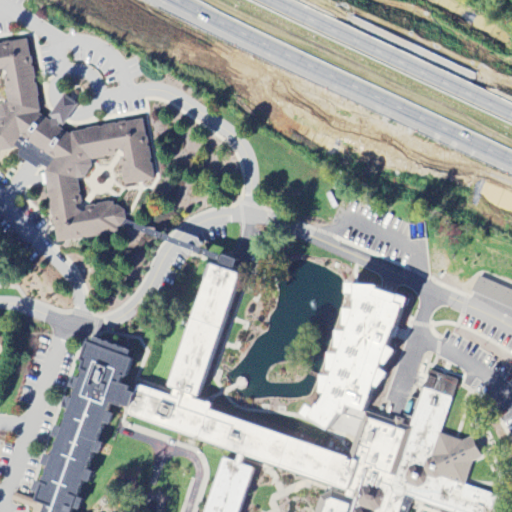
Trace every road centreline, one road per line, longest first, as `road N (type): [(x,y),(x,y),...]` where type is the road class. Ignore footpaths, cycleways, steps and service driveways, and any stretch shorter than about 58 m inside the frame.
road 1 (residential): [(511,401),(455,352),(433,302),(401,279),(261,216),(223,216),(172,244),(133,309),(83,330),(58,351),(3,511)]
road 2 (motorway): [(185,0),(511,164)]
road 3 (residential): [(0,4),(53,35),(101,47),(129,87),(173,95),(231,135),(247,187),(237,214)]
road 4 (motorway): [(511,105),(286,0)]
road 5 (residential): [(0,202),(67,271),(79,292),(83,330)]
